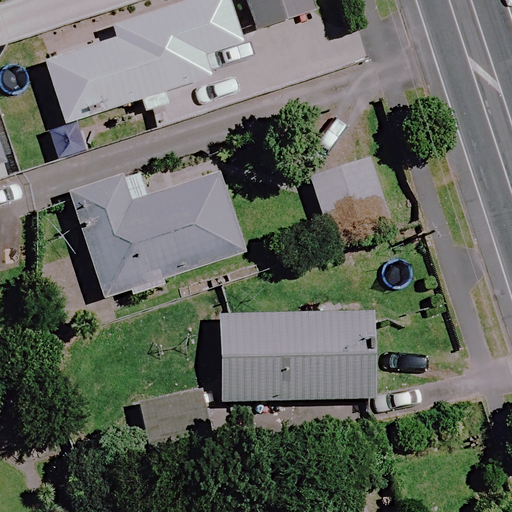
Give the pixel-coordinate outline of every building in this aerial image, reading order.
[(239,48),(223,0),(204,0),(110,30),(115,44),(43,67),(62,128),(137,104),(141,117),(166,110),(162,96),(207,82),(200,60),(239,48)] [(309,17),(303,0),(241,0),(252,35),(309,17)] [(384,238),(365,164),(308,178),(327,253),(384,238)] [(241,258),(216,178),(144,201),(137,178),(67,200),(100,303),(241,258)] [(372,402),(369,316),(215,322),(218,408),(372,402)] [(208,446),(203,399),(137,407),(143,454),(208,446)]
